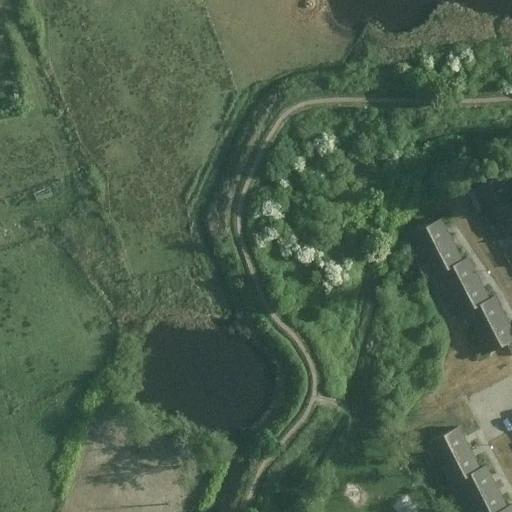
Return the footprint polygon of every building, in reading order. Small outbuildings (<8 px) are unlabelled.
[(484,221),(488,219),(511,206),(511,192),(503,175),(469,194),(484,221)] [(501,241),(504,239),(511,234),(511,206),(488,219),(501,241)] [(435,217),(403,234),(426,276),(431,273),(458,259),(435,217)] [(458,259),(431,273),(452,311),(456,308),(482,294),(462,257),(458,259)] [(482,294),(456,308),(480,353),(510,337),(486,292),(482,294)] [(452,425),(421,442),(443,483),(448,480),(474,466),(452,425)] [(474,466),(448,480),(465,511),(486,511),(500,505),(478,464),(474,466)] [(500,505),(486,511),(509,511),(505,503),(500,505)]
